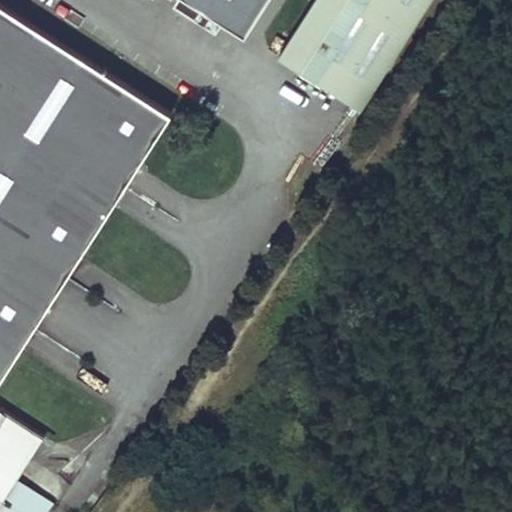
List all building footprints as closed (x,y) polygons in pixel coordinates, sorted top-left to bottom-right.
[(175,0),(172,4),(214,31),(223,18),(194,0),(175,0)] [(194,0),(223,18),(245,32),(265,0),(194,0)] [(315,0),(280,56),(361,108),(431,0),(315,0)] [(0,375),(168,112),(0,4),(0,375)] [(0,503),(43,436),(0,408),(0,503)]
